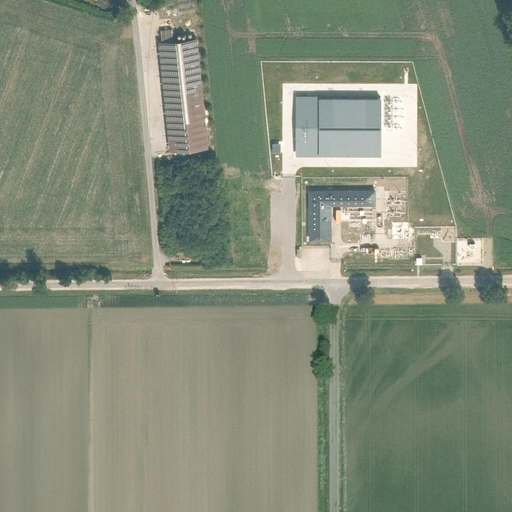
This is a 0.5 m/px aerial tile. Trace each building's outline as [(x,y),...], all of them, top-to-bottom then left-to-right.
[(194,37),(153,41),(165,152),(206,147),(194,37)] [(430,71),(423,72),(424,82),(431,81),(430,71)] [(319,153),(320,97),(296,96),(296,153),(319,153)] [(319,153),(380,153),(381,97),(320,97),(319,153)] [(278,178),(256,178),(256,190),(278,190),(278,178)] [(308,191),(308,242),(334,242),(334,207),(376,207),(376,191),(308,191)] [(268,262),(268,229),(256,229),(256,262),(268,262)]
